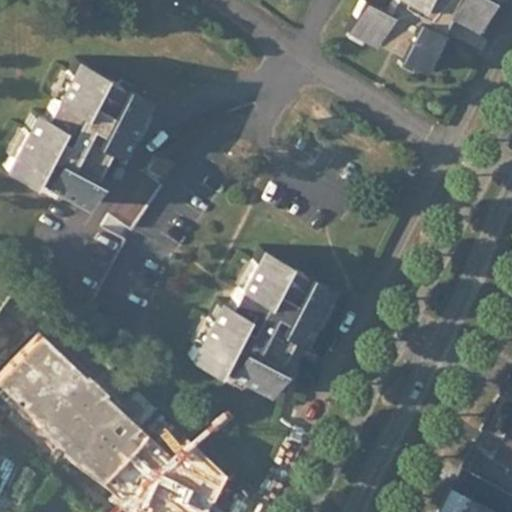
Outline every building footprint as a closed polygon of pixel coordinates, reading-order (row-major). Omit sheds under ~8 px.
[(444,16),(470,30),(485,0),(390,0),(383,13),(358,0),(342,32),(368,46),(370,42),(394,54),(393,57),(419,71),(439,34),(435,32),(444,16)] [(119,143),(146,86),(118,72),(115,78),(91,66),(93,63),(67,52),(40,111),(28,105),(0,166),(25,179),(31,166),(88,193),(99,170),(95,168),(110,139),(119,143)] [(476,108),(469,123),(477,127),(484,113),(476,108)] [(156,155),(144,171),(163,184),(175,165),(156,155)] [(298,342),(329,284),(299,268),(295,275),(273,262),(275,257),(249,244),(219,302),(208,296),(176,358),(200,370),(206,360),(264,388),(275,366),(273,363),(288,337),(298,342)] [(12,274),(0,265),(0,288),(1,289),(12,274)] [(124,351),(136,333),(124,324),(111,342),(124,351)] [(127,418),(113,445),(108,454),(130,466),(133,468),(134,464),(159,419),(132,402),(124,416),(127,418)] [(511,425),(495,458),(509,466),(511,467),(511,425)] [(113,445),(102,435),(98,444),(108,454),(113,445)] [(130,466),(108,454),(100,468),(118,482),(130,466)] [(133,505),(154,483),(134,464),(133,468),(130,466),(118,482),(119,486),(124,495),(128,498),(133,505)] [(185,511),(167,495),(154,483),(133,505),(138,509),(140,511),(185,511)] [(172,491),(167,495),(185,511),(186,511),(190,506),(189,506),(172,491)] [(119,511),(100,494),(90,507),(97,511),(119,511)] [(219,511),(223,506),(207,497),(198,511),(197,511),(219,511)]
